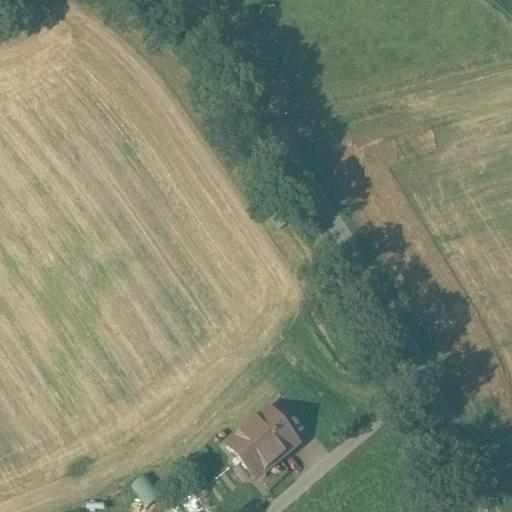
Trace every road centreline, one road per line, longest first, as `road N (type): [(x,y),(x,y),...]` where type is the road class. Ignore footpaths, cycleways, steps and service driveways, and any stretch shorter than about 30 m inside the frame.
road 1 (unclassified): [(481,511),(442,378),(239,65),(163,0)]
road 2 (track): [(511,62),(279,125)]
